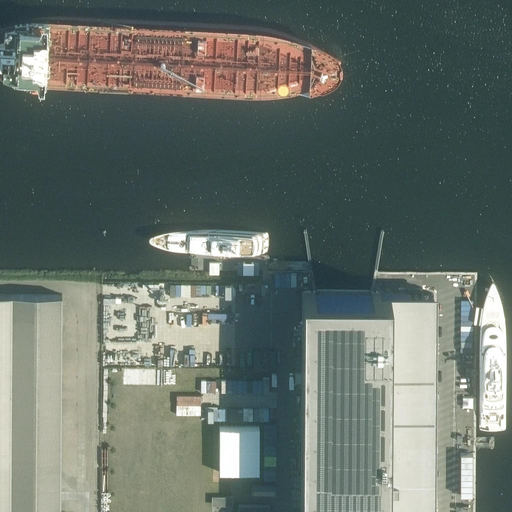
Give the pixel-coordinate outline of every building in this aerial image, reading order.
[(232,283),(216,283),(217,294),(232,293),(232,283)] [(431,511),(432,499),(432,486),(432,430),(433,417),(433,394),(433,381),(433,373),(433,368),(432,368),(432,358),(433,358),(434,295),(433,295),(433,293),(431,293),(411,293),(380,292),(380,291),(374,291),(371,291),(371,294),(315,294),(315,292),(315,291),(313,291),(302,291),(300,511),(431,511)] [(60,511),(61,482),(70,482),(71,467),(61,467),(62,294),(0,294),(0,511),(60,511)] [(201,324),(201,311),(177,311),(176,323),(201,324)] [(125,368),(124,384),(157,384),(157,369),(125,368)] [(178,393),(177,413),(201,413),(202,394),(178,393)] [(238,414),(238,418),(249,418),(249,407),(244,407),(244,414),(238,414)] [(214,495),(214,503),(233,503),(233,495),(214,495)]
